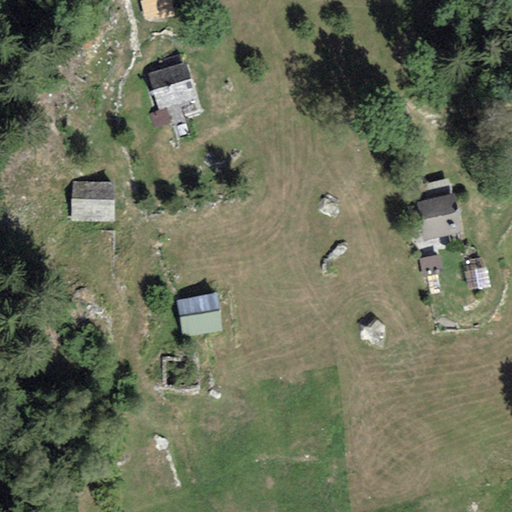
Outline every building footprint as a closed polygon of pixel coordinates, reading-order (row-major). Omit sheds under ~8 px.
[(175,0),(145,0),(147,20),(177,18),(175,0)] [(187,66),(148,77),(158,113),(166,111),(169,122),(200,113),(187,66)] [(113,184),(73,183),(72,223),(112,224),(113,184)] [(454,196),(416,203),(423,243),(461,236),(454,196)] [(217,297),(176,303),(182,340),(222,334),(217,297)]
